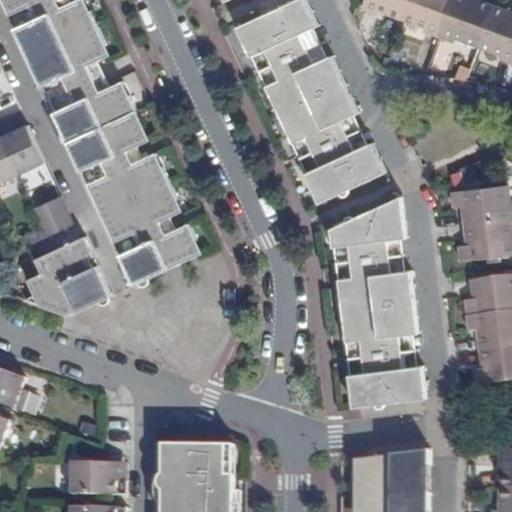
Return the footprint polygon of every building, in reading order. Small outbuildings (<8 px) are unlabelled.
[(17,15),(48,0),(3,0),(6,4),(11,2),(17,15)] [(12,18),(17,30),(73,4),(71,0),(48,0),(17,15),(12,18)] [(17,30),(31,61),(37,58),(50,85),(100,62),(109,58),(102,44),(108,41),(88,0),(81,0),(73,4),(17,30)] [(260,69),(273,64),(275,69),(263,75),(276,102),(285,98),(292,112),(298,125),(288,129),(301,157),(313,152),(316,157),(304,163),(322,205),(391,173),(378,145),(371,147),(359,153),(345,123),(357,117),(364,115),(336,56),(330,59),(317,65),(304,36),(317,30),(323,28),(310,0),(303,0),(241,29),(260,69)] [(381,11),(403,20),(410,0),(368,0),(365,9),(380,15),(381,11)] [(425,31),(441,37),(454,0),(410,0),(403,20),(426,28),(425,31)] [(459,39),(480,47),(496,5),(481,0),(454,0),(441,37),(457,43),(459,39)] [(6,4),(12,18),(17,15),(11,2),(6,4)] [(511,10),(496,5),(480,47),(504,55),(503,59),(511,62),(511,10)] [(330,59),(317,30),(304,36),(317,65),(330,59)] [(38,74),(40,79),(44,88),(50,85),(37,58),(31,61),(38,74)] [(50,85),(44,88),(56,115),(112,88),(100,62),(50,85)] [(509,85),(511,76),(511,66),(503,62),(496,80),(509,85)] [(273,64),(260,69),(263,75),(275,69),(273,64)] [(112,88),(56,115),(67,139),(70,146),(76,143),(89,171),(140,147),(148,143),(142,130),(147,127),(126,82),(112,88)] [(285,98),(276,102),(282,117),(292,112),(285,98)] [(282,117),(288,129),(298,125),(292,112),(282,117)] [(359,153),(371,147),(357,117),(345,123),(359,153)] [(28,128),(3,140),(20,178),(46,166),(28,128)] [(0,141),(0,186),(20,178),(3,140),(0,141)] [(76,143),(70,146),(83,174),(89,171),(76,143)] [(146,161),(140,147),(89,171),(83,174),(91,190),(97,186),(146,161)] [(301,157),(304,163),(316,157),(313,152),(301,157)] [(116,227),(123,241),(172,218),(181,214),(174,201),(180,198),(158,155),(146,161),(97,186),(103,198),(96,201),(109,230),(116,227)] [(467,225),(510,220),(506,185),(456,191),(458,206),(465,206),(469,205),(470,210),(465,211),(467,225)] [(91,190),(96,201),(103,198),(97,186),(91,190)] [(431,399),(430,392),(427,367),(418,367),(405,369),(402,337),(415,335),(423,334),(415,271),(408,272),(394,274),(391,242),(404,240),(411,239),(406,198),(334,230),(338,261),(351,260),(352,266),(339,268),(342,298),(352,296),(354,312),(355,326),(346,327),(349,355),(361,354),(362,360),(349,362),(354,408),(431,399)] [(22,241),(26,250),(75,228),(62,199),(36,212),(44,231),(22,241)] [(116,244),(122,257),(128,254),(178,230),(172,218),(123,241),(116,244)] [(511,254),(511,238),(510,220),(467,225),(469,240),(473,239),(474,245),(470,245),(463,246),(464,261),(511,254)] [(128,254),(142,284),(201,256),(195,244),(201,240),(192,224),(178,230),(128,254)] [(109,230),(116,244),(123,241),(116,227),(109,230)] [(82,242),(108,299),(112,298),(86,240),(82,242)] [(408,272),(404,240),(391,242),(394,274),(408,272)] [(36,298),(40,307),(61,314),(69,317),(108,299),(82,242),(52,255),(58,270),(43,276),(29,283),(36,298)] [(122,257),(135,287),(142,284),(128,254),(122,257)] [(37,262),(43,276),(58,270),(52,255),(37,262)] [(471,316),(511,310),(511,275),(473,279),(475,294),(479,294),(480,299),(476,300),(469,301),(471,316)] [(352,296),(342,298),(344,313),(354,312),(352,296)] [(36,298),(28,302),(40,307),(36,298)] [(482,350),(511,346),(511,310),(471,316),(473,331),(480,330),(484,330),(485,335),(480,335),(482,350)] [(344,313),(346,327),(355,326),(354,312),(344,313)] [(405,369),(418,367),(415,335),(402,337),(405,369)] [(479,386),(511,382),(511,346),(482,350),(484,364),(488,364),(489,370),(484,370),(477,371),(479,386)] [(0,367),(15,373),(18,367),(0,360),(0,367)] [(28,378),(15,373),(0,367),(0,400),(23,410),(31,391),(24,389),(28,378)] [(13,420),(0,415),(0,449),(2,450),(13,420)] [(234,511),(234,507),(237,506),(237,494),(237,479),(230,479),(230,446),(169,446),(168,492),(166,492),(164,511),(234,511)] [(434,452),(356,461),(356,511),(362,511),(361,511),(427,511),(428,496),(433,496),(434,452)] [(112,458),(106,457),(92,458),(92,465),(112,465),(112,458)] [(76,497),(106,497),(130,497),(130,483),(124,483),(125,466),(112,465),(92,465),(77,465),(76,497)] [(511,511),(511,488),(505,489),(505,511),(496,511),(511,511)] [(243,511),(244,494),(237,494),(237,506),(234,507),(234,511),(243,511)]
